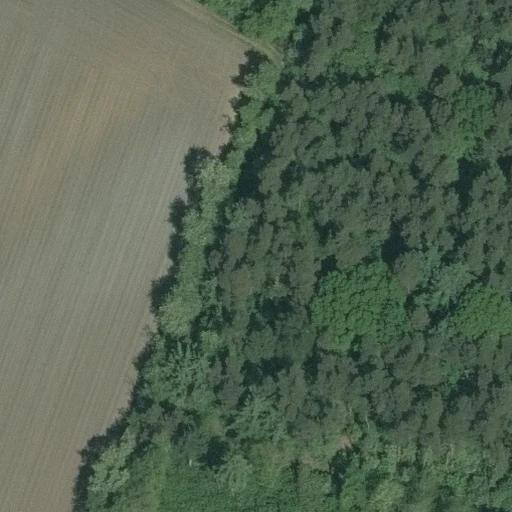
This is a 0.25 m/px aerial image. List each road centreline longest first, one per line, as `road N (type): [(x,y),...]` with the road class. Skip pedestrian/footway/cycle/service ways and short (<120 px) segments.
road 1 (track): [(126,511),(293,60)]
road 2 (track): [(152,446),(336,511)]
road 3 (track): [(154,0),(257,59),(283,86)]
